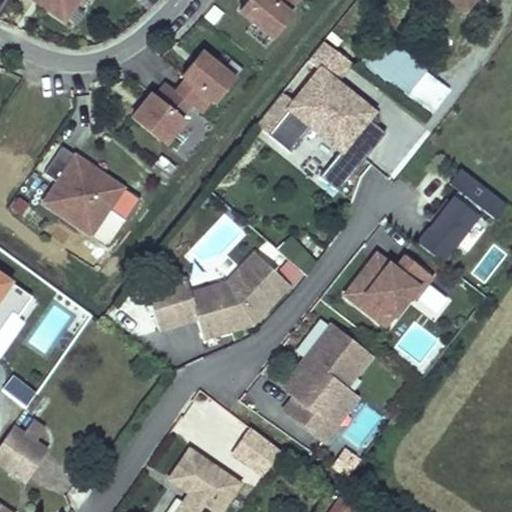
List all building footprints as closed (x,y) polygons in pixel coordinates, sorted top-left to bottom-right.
[(34,0),(63,20),(77,0),(34,0)] [(245,0),(237,10),(272,38),(290,13),(286,10),(294,0),(245,0)] [(436,109),(452,80),(378,37),(362,65),(436,109)] [(350,60),(322,40),(254,124),(292,153),(313,125),(343,148),(323,175),(342,190),(387,129),(369,116),(374,109),(335,80),(350,60)] [(214,101),(233,77),(199,51),(180,75),(184,78),(173,91),(163,82),(153,95),(149,92),(129,116),(163,143),(183,119),(179,116),(189,103),(200,111),(210,99),(214,101)] [(126,191),(65,149),(49,173),(57,178),(41,202),(89,234),(103,212),(109,216),(126,191)] [(461,192),(474,177),(463,168),(450,184),(461,192)] [(461,192),(419,243),(440,261),(483,209),(495,195),(474,177),(461,192)] [(506,204),(495,195),(483,209),(494,218),(506,204)] [(395,263),(378,250),(343,296),(386,328),(411,295),(421,282),(395,263)] [(403,253),(395,263),(421,282),(428,272),(403,253)] [(185,295),(180,281),(141,292),(153,332),(191,321),(195,336),(223,328),(225,333),(246,327),(283,287),(249,255),(221,285),(199,291),(203,306),(189,310),(184,295),(185,295)] [(0,337),(31,294),(0,271),(0,337)] [(433,276),(428,272),(421,282),(411,295),(416,299),(433,276)] [(185,295),(184,295),(189,310),(203,306),(199,291),(185,295)] [(329,325),(280,388),(292,397),(280,412),(322,444),(358,399),(346,389),(371,357),(329,325)] [(223,328),(195,336),(197,341),(225,333),(223,328)] [(12,376),(0,392),(0,393),(23,409),(35,393),(12,376)] [(0,438),(0,463),(20,477),(41,447),(32,441),(41,427),(30,419),(20,432),(10,424),(0,438)] [(281,449),(250,428),(231,456),(263,477),(281,449)] [(177,439),(152,470),(161,478),(187,447),(177,439)] [(185,495),(173,511),(217,511),(240,479),(190,444),(169,475),(196,492),(191,499),(185,495)] [(329,473),(341,482),(353,466),(341,457),(329,473)] [(345,493),(334,509),(337,511),(353,511),(360,503),(345,493)]
